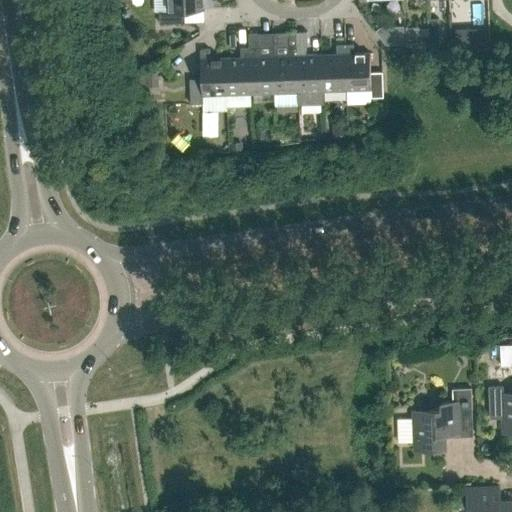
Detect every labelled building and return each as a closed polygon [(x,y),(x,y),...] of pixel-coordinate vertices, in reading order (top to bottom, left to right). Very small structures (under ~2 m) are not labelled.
[(204,9),(203,0),(166,0),(167,10),(159,11),(160,23),(185,22),(184,10),(204,9)] [(428,18),(428,34),(429,45),(439,45),(439,34),(438,18),(428,18)] [(484,30),(472,31),(472,43),(484,42),(484,30)] [(289,55),(273,55),(275,92),(299,91),(296,31),(288,32),(289,55)] [(308,45),(307,31),(296,31),(299,91),(299,104),(324,103),(324,91),(323,91),(321,54),(306,54),(306,45),(308,45)] [(257,33),(248,33),(249,47),(251,93),(275,92),(273,55),(258,56),(257,33)] [(418,34),(418,45),(429,45),(428,34),(418,34)] [(354,52),(354,43),(345,44),(346,90),(371,89),(371,97),(383,96),(383,71),(371,72),(370,52),(354,52)] [(336,44),(337,53),(321,54),(323,91),(324,91),(346,90),(345,44),(336,44)] [(249,47),(240,47),(241,56),(225,57),(227,94),(251,93),(249,47)] [(201,78),(189,78),(190,103),(203,103),(202,95),(227,94),(225,57),(210,58),(210,48),(200,49),(201,78)] [(511,392),(503,392),(503,385),(489,386),(490,418),(503,417),(504,431),(499,431),(499,432),(511,431),(511,392)] [(409,411),(414,411),(415,448),(410,448),(410,449),(445,448),(445,434),(459,433),(458,410),(472,410),(471,388),(453,388),(453,401),(442,402),(442,409),(409,410),(409,411)] [(407,434),(406,408),(389,409),(391,435),(407,434)] [(511,511),(511,500),(500,501),(500,486),(467,488),(468,503),(475,503),(475,511),(511,511)]
